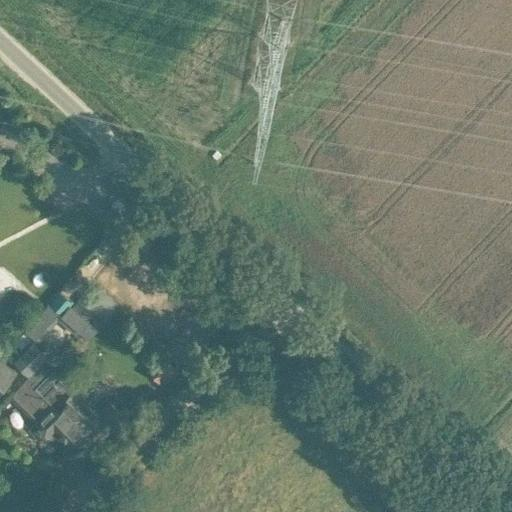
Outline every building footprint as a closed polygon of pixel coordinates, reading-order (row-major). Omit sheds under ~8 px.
[(59,310),(58,311),(89,339),(99,327),(98,327),(91,321),(73,306),(71,303),(67,300),(59,310)] [(49,302),(25,330),(32,336),(35,338),(58,311),(59,310),(50,302),(49,302)] [(102,321),(96,316),(94,318),(91,321),(98,327),(102,321)] [(31,336),(13,358),(28,371),(47,350),(31,336)] [(0,387),(18,367),(4,355),(2,358),(0,356),(0,387)] [(36,386),(36,387),(37,387),(51,402),(59,411),(64,406),(76,419),(85,425),(88,422),(105,438),(127,417),(109,400),(99,410),(88,399),(95,392),(78,374),(69,383),(54,368),(36,386)] [(63,447),(80,463),(105,438),(88,422),(85,425),(76,419),(64,406),(59,411),(51,402),(35,418),(52,435),(55,433),(66,444),(63,447)]
